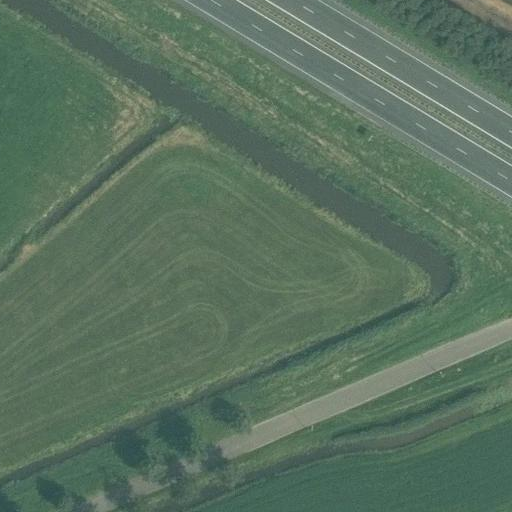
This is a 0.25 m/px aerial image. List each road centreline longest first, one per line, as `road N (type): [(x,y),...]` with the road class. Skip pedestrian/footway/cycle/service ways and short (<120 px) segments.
road 1 (unclassified): [(89,511),(511,327)]
road 2 (trunk): [(205,0),(511,185)]
road 3 (trunk): [(511,133),(290,0)]
